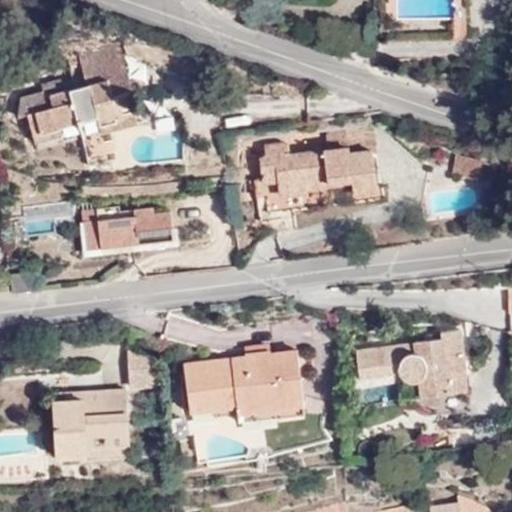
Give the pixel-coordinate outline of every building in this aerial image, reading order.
[(115,95),(131,91),(135,90),(121,41),(79,52),(87,84),(110,78),(115,95)] [(138,117),(131,91),(115,95),(110,78),(87,84),(65,90),(44,95),(44,92),(22,98),(20,118),(29,115),(34,134),(63,127),(99,118),(101,126),(138,117)] [(44,95),(65,90),(61,78),(42,84),(44,92),(44,95)] [(140,123),(138,117),(101,126),(103,134),(140,123)] [(352,152),(374,149),(377,149),(374,124),(329,131),(331,150),(351,146),(352,152)] [(66,136),(63,127),(34,134),(36,143),(66,136)] [(379,187),(374,149),(352,152),(351,146),(331,150),(289,155),(288,143),(267,145),(267,158),(261,159),(263,181),(279,180),(280,194),(310,190),(309,186),(354,180),(354,190),(379,187)] [(481,179),(487,158),(458,152),(453,173),(481,179)] [(98,209),(99,220),(103,249),(175,240),(171,211),(155,214),(155,208),(135,210),(136,216),(122,217),(121,212),(120,206),(98,209)] [(103,249),(99,220),(85,222),(89,250),(103,249)] [(30,272),(12,274),(13,291),(32,289),(30,272)] [(309,335),(335,333),(331,314),(305,317),(309,335)] [(454,374),(467,373),(461,329),(441,332),(443,338),(414,341),(412,344),(357,350),(361,375),(399,371),(403,376),(409,380),(419,379),(420,393),(456,389),(454,374)] [(443,338),(441,332),(416,334),(416,339),(414,341),(443,338)] [(246,353),(272,350),(271,344),(245,346),(246,353)] [(239,410),(305,402),(299,350),(273,352),(272,350),(246,353),(246,356),(185,362),(191,410),(239,405),(239,410)] [(469,387),(467,373),(454,374),(456,389),(469,387)] [(87,447),(129,445),(126,387),(104,389),(106,412),(84,414),(83,397),(55,398),(58,456),(87,454),(87,447)] [(106,412),(104,389),(55,393),(55,398),(83,397),(84,414),(106,412)] [(306,413),(305,402),(239,410),(240,420),(306,413)] [(130,451),(129,445),(87,447),(87,454),(130,451)] [(494,511),(489,507),(483,503),(476,499),(469,496),(462,494),(460,503),(461,503),(461,511),(494,511)] [(344,511),(349,510),(349,499),(334,504),(337,511),(344,511)] [(461,511),(461,503),(460,503),(430,507),(430,511),(461,511)]
